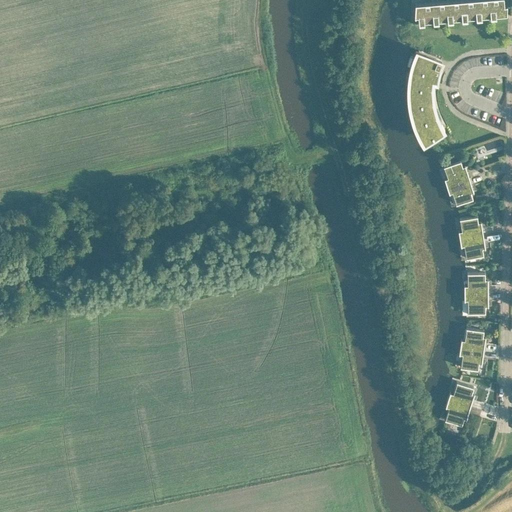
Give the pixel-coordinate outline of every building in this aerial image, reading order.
[(447,20),(445,0),(431,1),(433,21),(447,20)] [(461,19),(459,0),(445,0),(447,20),(461,19)] [(476,18),(474,0),(459,0),(461,19),(476,18)] [(490,16),(488,0),(474,0),(476,18),(490,16)] [(503,0),(488,0),(490,16),(506,15),(507,4),(506,4),(506,5),(504,5),(503,0)] [(433,21),(431,1),(415,3),(414,17),(415,17),(415,16),(417,16),(418,23),(433,21)] [(437,73),(441,59),(419,50),(418,52),(417,55),(415,59),(415,61),(414,63),(413,67),(412,71),(412,74),(412,76),(411,79),(411,82),(411,86),(411,88),(411,91),(411,95),(411,97),(411,99),(412,103),(413,108),(413,111),(414,113),(415,117),(417,121),(418,126),(420,128),(420,130),(422,133),(423,135),(425,139),(444,127),(441,122),(440,120),(439,118),(438,116),(437,113),(437,112),(436,110),(436,108),(435,105),(434,103),(434,101),(434,98),(433,96),(433,94),(433,91),(433,89),(433,87),(433,85),(433,81),(434,79),(436,79),(437,73)] [(469,178),(467,171),(465,165),(462,166),(460,160),(443,165),(447,177),(444,178),(447,185),(469,178)] [(476,172),(479,184),(499,180),(498,174),(500,173),(498,167),(476,172)] [(474,191),(469,178),(447,185),(449,193),(452,192),(456,203),(473,198),(471,192),(474,191)] [(477,215),(459,218),(461,230),(458,231),(460,238),(483,234),(481,221),(478,221),(477,215)] [(485,248),(483,234),(460,238),(461,246),(464,245),(466,257),(483,254),(482,248),(485,248)] [(485,272),(467,272),(467,284),(464,284),(464,292),(488,292),(488,278),(485,278),(485,272)] [(485,306),(488,306),(488,292),(464,292),(464,300),(467,300),(467,312),(485,312),(485,306)] [(484,350),(485,342),(486,336),(483,336),(484,329),(466,327),(464,339),(461,339),(460,346),(484,350)] [(482,363),(483,357),(484,350),(460,346),(459,354),(462,354),(460,366),(478,369),(479,363),(482,363)] [(470,406),(473,399),(475,393),(472,392),(474,386),(457,381),(453,392),(450,391),(448,399),(470,406)] [(466,419),(470,406),(448,399),(445,406),(448,407),(444,419),(462,424),(463,418),(466,419)]
